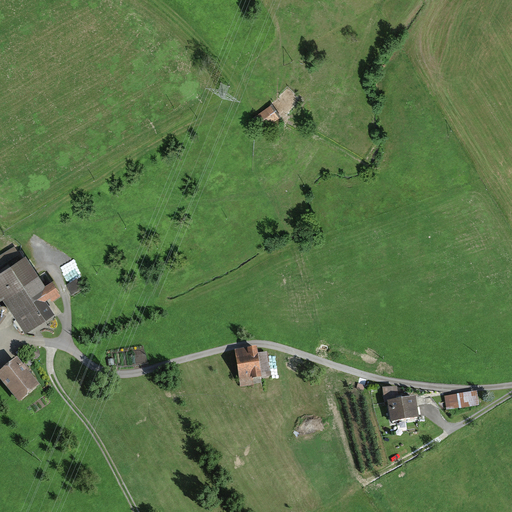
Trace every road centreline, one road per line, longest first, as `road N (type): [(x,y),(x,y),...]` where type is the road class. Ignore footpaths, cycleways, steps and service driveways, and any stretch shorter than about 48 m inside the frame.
road 1 (track): [(511,385),(376,378),(260,344),(123,375),(58,344),(0,335)]
road 2 (track): [(51,342),(55,382),(138,511)]
